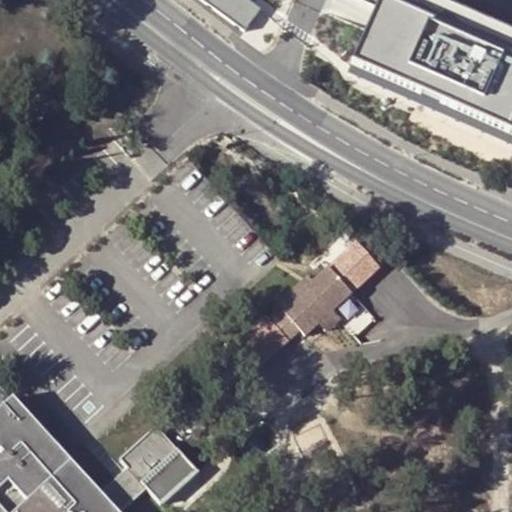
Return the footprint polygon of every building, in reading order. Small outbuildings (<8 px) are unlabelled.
[(244,0),(199,0),(244,33),(260,11),(244,0)] [(511,36),(430,0),(391,0),(386,11),(378,7),(351,67),(511,143),(511,36)] [(501,162),(508,147),(439,117),(433,132),(501,162)] [(307,346),(321,333),(334,321),(354,303),(330,279),(315,293),(310,287),(300,295),(276,316),(281,321),(271,329),(292,352),(301,342),(307,346)] [(334,321),(321,333),(329,343),(343,330),(334,321)] [(164,511),(199,480),(158,436),(121,469),(129,478),(101,504),(15,406),(0,419),(0,511),(132,511),(148,497),(161,511),(164,511)]
